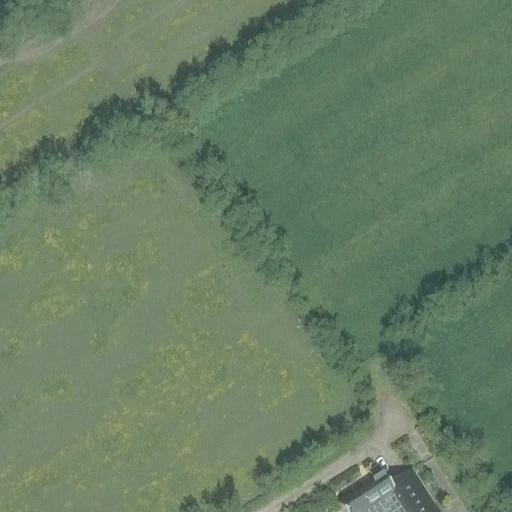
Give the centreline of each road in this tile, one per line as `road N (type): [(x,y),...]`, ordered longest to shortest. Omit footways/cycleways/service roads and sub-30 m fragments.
road 1 (residential): [(0,259),(420,0)]
road 2 (residential): [(171,511),(233,479),(298,427),(337,357),(365,333),(511,254)]
road 3 (track): [(270,511),(378,446)]
